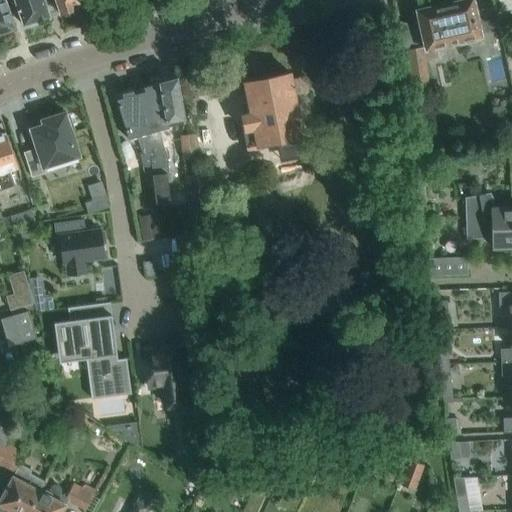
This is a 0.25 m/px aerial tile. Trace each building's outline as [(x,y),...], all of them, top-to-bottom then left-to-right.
[(14,28),(4,0),(0,0),(0,36),(2,35),(4,32),(14,28)] [(49,16),(43,0),(14,0),(23,25),(25,24),(29,26),(33,25),(36,21),(49,16)] [(85,2),(84,0),(54,0),(59,13),(61,12),(66,14),(72,12),(74,8),(76,7),(75,5),(85,2)] [(480,38),(471,0),(466,0),(419,11),(427,45),(405,50),(412,91),(431,88),(427,60),(440,57),(437,47),(480,38)] [(249,110),(241,112),(244,131),(243,131),(247,152),(264,149),(263,145),(279,142),(283,162),(313,156),(310,141),(304,142),(302,137),(303,137),(295,99),(302,98),(307,91),(305,84),(298,79),(292,81),(290,73),(243,83),(249,110)] [(185,119),(178,77),(161,82),(169,126),(184,122),(185,119)] [(159,83),(139,89),(155,154),(150,156),(153,177),(156,202),(172,200),(169,173),(168,156),(160,129),(169,126),(161,82),(159,82),(159,83)] [(155,154),(139,89),(117,95),(129,138),(140,135),(141,138),(140,139),(143,152),(141,153),(144,165),(145,165),(148,178),(153,177),(150,156),(155,154)] [(73,135),(71,130),(74,129),(71,119),(69,114),(66,115),(65,112),(42,119),(43,124),(30,129),(32,134),(37,148),(26,151),(23,152),(31,177),(45,172),(43,167),(79,155),(73,135)] [(198,160),(196,132),(178,134),(181,161),(198,160)] [(17,168),(5,133),(2,134),(0,133),(0,188),(15,183),(11,170),(17,168)] [(210,224),(206,176),(182,178),(186,226),(210,224)] [(511,246),(511,203),(493,205),(493,195),(492,195),(491,192),(486,193),(485,192),(479,194),(479,197),(465,197),(466,238),(492,238),(493,248),(511,246)] [(161,238),(158,213),(138,217),(142,242),(161,238)] [(82,220),(55,224),(57,238),(60,238),(64,263),(66,262),(68,274),(86,272),(84,260),(104,257),(102,243),(105,243),(104,231),(100,231),(100,229),(84,232),(82,220)] [(428,275),(467,274),(467,257),(428,258),(428,275)] [(6,296),(11,310),(33,303),(23,270),(8,275),(13,294),(6,296)] [(511,326),(511,291),(499,292),(499,306),(509,305),(510,327),(511,326)] [(450,327),(447,299),(432,301),(435,328),(447,327),(450,327)] [(37,337),(29,310),(35,308),(33,303),(11,310),(12,315),(1,318),(9,345),(20,342),(30,372),(51,366),(42,335),(37,337)] [(117,354),(111,314),(69,320),(54,322),(55,335),(59,361),(86,358),(92,357),(97,398),(131,393),(126,360),(125,361),(117,362),(116,354),(117,354)] [(511,326),(510,327),(510,347),(501,347),(501,361),(511,360),(511,326)] [(448,347),(450,329),(450,327),(447,327),(435,328),(439,364),(445,363),(450,363),(448,347)] [(186,378),(182,346),(160,349),(161,356),(144,358),(148,387),(164,385),(167,406),(189,403),(190,411),(203,409),(198,377),(186,378)] [(511,360),(501,361),(502,375),(511,375),(511,390),(511,360)] [(453,398),(450,363),(445,363),(439,364),(443,398),(453,398)] [(458,433),(456,416),(445,418),(447,434),(458,433)] [(511,416),(503,417),(504,431),(511,430),(511,416)] [(138,421),(105,425),(142,448),(138,421)] [(461,457),(458,441),(458,440),(448,442),(451,459),(461,457)] [(20,464),(26,452),(6,442),(0,453),(0,462),(16,471),(15,474),(13,473),(0,497),(0,504),(14,511),(26,511),(40,488),(44,481),(29,473),(31,469),(20,464)] [(470,511),(464,476),(453,476),(459,511),(467,511),(470,511)] [(60,511),(67,499),(85,508),(96,489),(78,479),(68,497),(61,493),(62,492),(62,490),(62,488),(61,486),(60,485),(59,484),(57,483),(56,483),(54,484),(52,484),(51,486),(48,490),(46,489),(45,490),(40,488),(26,511),(60,511)] [(145,511),(148,506),(152,497),(141,491),(137,500),(136,499),(129,511),(145,511)]
